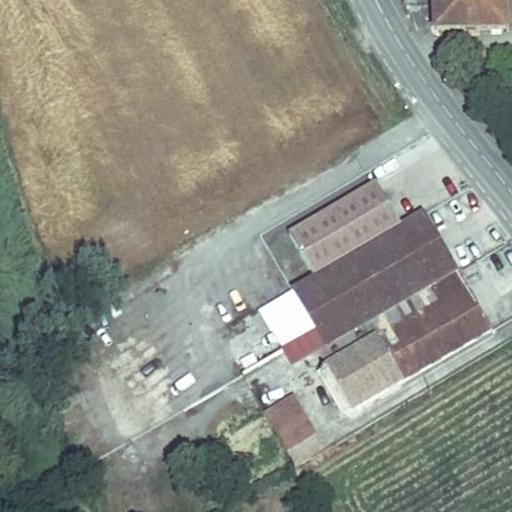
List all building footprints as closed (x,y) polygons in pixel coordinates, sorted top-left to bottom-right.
[(508,0),(438,0),(439,32),(510,32),(508,0)] [(306,262),(394,214),(378,186),(291,236),(306,262)] [(327,350),(416,299),(459,273),(425,214),(401,227),(394,214),(306,262),(316,279),(292,292),(317,333),(327,350)] [(494,333),(459,273),(416,299),(425,315),(329,372),(354,414),(494,333)] [(327,350),(320,355),(329,372),(425,315),(416,299),(327,350)] [(327,350),(317,333),(285,352),(295,369),(320,355),(327,350)] [(295,399),(267,415),(269,418),(292,456),(319,440),(295,399)]
